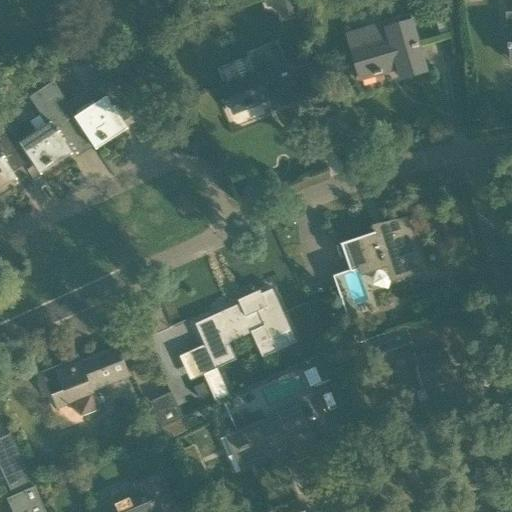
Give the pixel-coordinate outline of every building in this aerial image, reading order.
[(297,14),(292,0),(271,0),(272,3),(277,2),(282,19),(297,14)] [(445,17),(436,19),(440,36),(450,34),(445,17)] [(350,41),(352,48),(360,79),(374,75),(374,76),(382,73),(388,71),(388,70),(398,66),(402,79),(404,78),(402,75),(423,69),(424,72),(425,72),(410,23),(350,41)] [(222,84),(233,113),(247,108),(254,105),(260,102),(260,101),(270,97),(275,109),(276,108),(275,105),(294,97),(296,100),(297,100),(278,52),(256,60),(259,69),(222,84)] [(109,77),(111,81),(71,107),(78,117),(76,119),(91,141),(95,146),(102,142),(108,138),(125,126),(119,118),(140,104),(131,91),(139,85),(126,65),(109,77)] [(26,71),(26,85),(38,85),(38,71),(26,71)] [(21,143),(29,155),(39,172),(47,167),(47,168),(53,164),(52,163),(70,152),(64,143),(71,139),(79,150),(91,141),(76,119),(78,117),(71,107),(70,105),(55,81),(39,91),(54,114),(44,120),(48,127),(37,133),(28,119),(25,121),(24,120),(14,126),(15,128),(13,130),(22,142),(21,143)] [(0,186),(14,177),(9,169),(29,155),(21,143),(22,142),(13,130),(10,126),(0,132),(0,186)] [(354,270),(359,268),(362,277),(387,268),(393,284),(426,272),(424,267),(426,267),(426,266),(425,266),(408,220),(338,246),(338,247),(343,245),(354,270)] [(296,343),(280,308),(272,290),(262,295),(260,291),(244,298),(248,308),(215,323),(213,317),(196,325),(213,364),(230,356),(225,345),(252,333),(263,358),(296,343)] [(412,344),(406,327),(369,339),(374,356),(412,344)] [(100,409),(94,395),(95,394),(93,391),(130,376),(118,346),(59,370),(57,366),(42,372),(57,410),(76,402),(82,417),(100,409)] [(423,392),(420,392),(429,422),(444,418),(443,414),(475,405),(474,403),(466,377),(465,377),(465,378),(455,381),(453,373),(447,350),(415,359),(423,392)] [(326,353),(301,364),(313,394),(336,383),(326,353)] [(229,397),(217,369),(204,375),(217,403),(229,397)] [(203,383),(194,387),(199,398),(209,394),(203,383)] [(163,427),(165,426),(164,426),(178,420),(183,418),(171,393),(151,403),(163,427)] [(277,415),(221,439),(229,458),(244,451),(251,469),(252,468),(252,467),(292,449),(298,463),(320,453),(297,400),(275,410),(277,415)] [(182,420),(163,429),(168,440),(187,431),(182,420)] [(162,427),(148,434),(152,444),(166,438),(162,427)] [(35,486),(22,460),(10,434),(0,439),(0,468),(13,496),(35,486)] [(95,510),(96,511),(175,511),(159,476),(134,487),(136,491),(110,503),(95,510)] [(45,511),(34,488),(7,500),(12,511),(45,511)]
